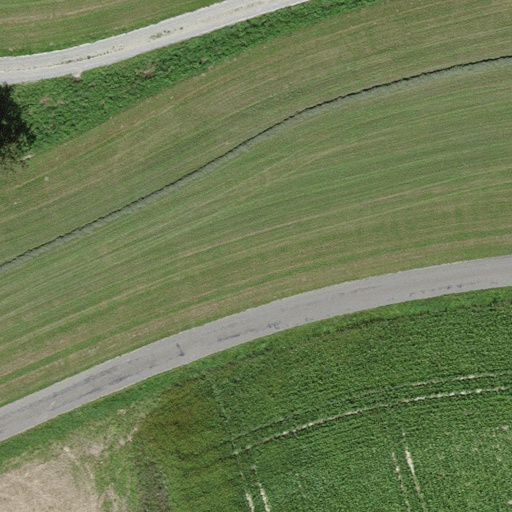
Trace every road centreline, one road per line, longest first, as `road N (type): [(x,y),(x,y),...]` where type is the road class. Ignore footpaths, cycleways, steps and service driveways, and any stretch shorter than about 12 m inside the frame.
road 1 (track): [(511,274),(288,312),(0,434)]
road 2 (track): [(292,0),(117,65),(0,75)]
